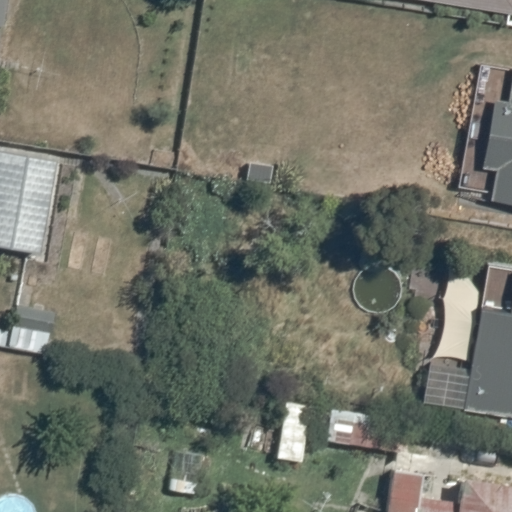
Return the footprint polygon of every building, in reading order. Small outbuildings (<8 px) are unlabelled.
[(0,0),(0,28),(6,30),(10,0),(0,0)] [(511,0),(429,0),(511,14),(511,0)] [(511,101),(502,100),(490,169),(503,171),(498,200),(511,202),(511,101)] [(59,162),(0,151),(0,248),(43,256),(59,162)] [(56,315),(19,306),(9,344),(47,353),(56,315)] [(511,311),(486,308),(469,411),(511,417),(511,311)] [(302,404),(245,397),(242,426),(270,430),(267,455),(295,459),(302,404)] [(334,408),(328,443),(400,454),(405,420),(334,408)] [(511,511),(511,490),(396,473),(389,511),(511,511)]
